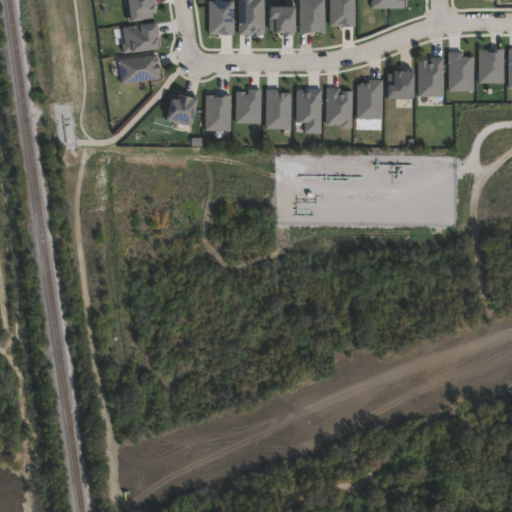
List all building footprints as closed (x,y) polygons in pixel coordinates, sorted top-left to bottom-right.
[(153,17),(127,21),(123,0),(153,0),(155,11),(152,11),(153,17)] [(258,41),(258,0),(255,0),(251,1),(250,0),(232,0),(233,40),(258,41)] [(325,0),(325,31),(354,28),(350,0),(325,0)] [(399,0),(400,9),(366,9),(366,0),(399,0)] [(296,37),(320,33),(318,1),(292,4),(296,37)] [(204,39),(202,5),(227,5),(230,38),(204,39)] [(288,38),(287,12),(263,12),(263,38),(288,38)] [(158,47),(123,52),(122,42),(125,42),(123,26),(157,21),(159,34),(157,34),(158,47)] [(504,52),(511,52),(511,91),(503,92),(504,52)] [(476,53),(474,83),(497,85),(499,56),(476,53)] [(160,78),(121,84),(117,60),(157,54),(160,78)] [(466,92),(469,62),(457,62),(457,55),(445,56),(447,91),(466,92)] [(443,96),(418,96),(418,60),(443,60),(443,96)] [(414,70),(413,99),(387,99),(388,72),(394,72),(394,70),(414,70)] [(350,90),(351,123),(376,121),(377,83),(363,83),(364,90),(350,90)] [(322,92),(320,138),(347,136),(347,96),(322,92)] [(197,98),(190,125),(166,119),(171,97),(171,96),(177,98),(178,93),(197,98)] [(233,126),(255,127),(257,94),(230,97),(233,126)] [(259,131),(286,134),(286,95),(260,95),(259,131)] [(292,135),(316,137),(315,97),(291,95),(292,135)] [(202,100),(224,102),(226,138),(199,138),(202,100)]
